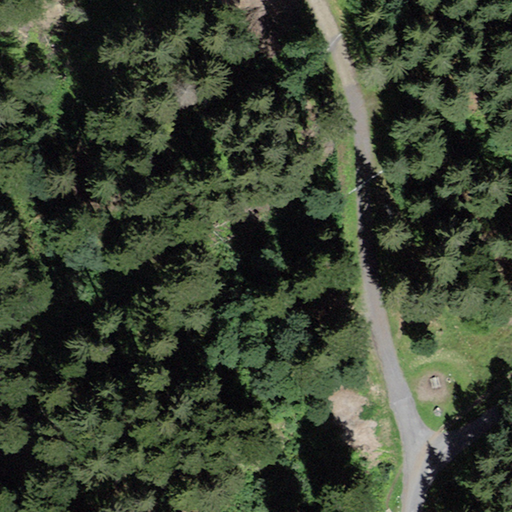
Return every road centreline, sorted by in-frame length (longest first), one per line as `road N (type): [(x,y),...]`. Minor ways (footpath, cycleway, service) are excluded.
road 1 (track): [(317,0),(352,89),(376,293),(426,473)]
road 2 (unclassified): [(511,401),(433,464),(410,511)]
